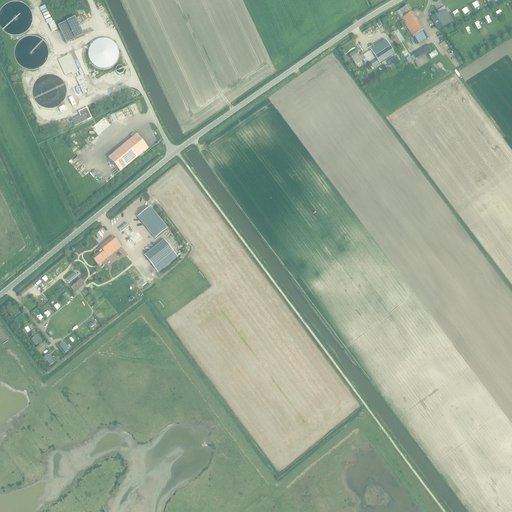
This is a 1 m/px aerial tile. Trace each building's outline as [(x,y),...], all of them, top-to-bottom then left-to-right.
[(411,12),(407,5),(400,10),(404,17),(401,19),(412,37),(413,37),(418,44),(428,38),(411,12)] [(431,18),(439,31),(454,22),(448,12),(449,11),(447,8),(431,18)] [(57,26),(66,44),(83,36),(75,18),(57,26)] [(428,46),(410,57),(406,51),(410,49),(397,29),(390,34),(408,63),(430,50),(428,46)] [(394,54),(385,40),(370,50),(375,58),(368,63),(372,69),(394,54)] [(362,53),(359,55),(356,52),(354,53),(350,55),(353,61),(354,61),(356,65),(365,59),(362,53)] [(81,75),(80,76),(78,72),(70,54),(58,60),(65,75),(71,72),(72,75),(76,73),(78,77),(76,78),(83,94),(89,91),(81,75)] [(396,65),(400,63),(396,56),(387,62),(389,65),(394,61),(396,65)] [(124,106),(108,111),(109,113),(106,114),(107,119),(126,114),(124,106)] [(72,120),(75,126),(91,118),(87,108),(78,112),(80,116),(72,120)] [(94,121),(101,129),(104,126),(96,119),(94,121)] [(108,158),(120,172),(148,149),(136,135),(108,158)] [(150,207),(137,217),(155,239),(168,229),(150,207)] [(105,255),(108,257),(121,246),(113,237),(99,248),(102,250),(98,253),(92,258),(96,263),(105,255)] [(164,240),(144,256),(154,267),(158,272),(177,257),(173,252),(164,240)] [(129,259),(123,251),(120,255),(126,262),(129,259)] [(75,262),(71,264),(76,273),(79,271),(75,262)] [(66,268),(63,271),(70,278),(73,276),(66,268)] [(58,274),(55,277),(61,284),(64,281),(58,274)] [(80,279),(70,287),(73,290),(75,289),(76,290),(83,283),(80,279)] [(50,281),(47,284),(54,292),(57,289),(50,281)]
